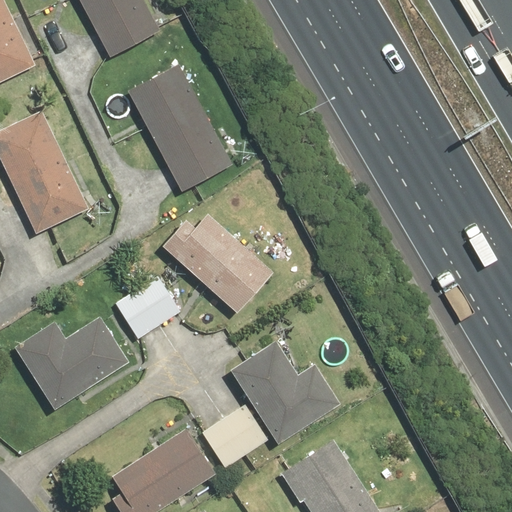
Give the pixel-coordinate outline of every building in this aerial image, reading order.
[(7,0),(0,0),(0,81),(38,64),(7,0)] [(149,0),(84,0),(112,54),(164,27),(149,0)] [(186,61),(132,89),(183,189),(238,161),(186,61)] [(44,108),(0,128),(0,151),(38,231),(91,206),(44,108)] [(190,216),(166,242),(240,309),(277,269),(211,210),(198,224),(190,216)] [(58,318),(18,344),(58,406),(134,357),(105,311),(68,334),(58,318)] [(280,336),(234,365),(280,439),(344,399),(319,360),(301,370),(280,336)] [(275,436),(251,402),(209,432),(233,466),(275,436)] [(126,511),(155,511),(219,472),(188,424),(116,471),(125,486),(114,493),(126,511)] [(384,511),(334,436),(282,470),(301,500),(305,497),(314,511),(384,511)] [(427,511),(440,504),(428,486),(408,500),(416,511),(427,511)]
